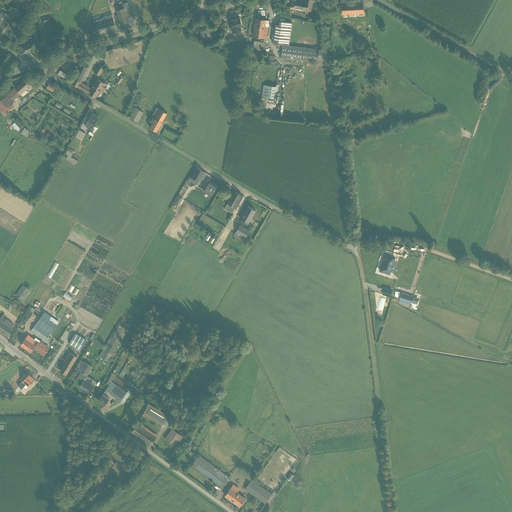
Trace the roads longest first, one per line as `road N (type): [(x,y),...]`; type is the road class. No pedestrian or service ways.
road 1 (unclassified): [(511,281),(426,250),(345,246),(34,66)]
road 2 (unclassified): [(0,339),(231,511)]
road 3 (track): [(352,246),(391,511)]
road 4 (tertiary): [(243,0),(34,66)]
road 5 (unclassified): [(511,77),(377,0)]
